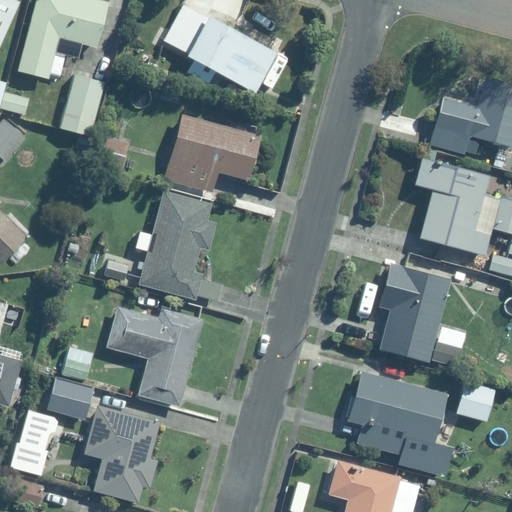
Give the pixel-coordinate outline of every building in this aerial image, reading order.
[(0,0),(0,44),(18,5),(6,0),(0,0)] [(33,0),(15,71),(47,79),(58,38),(96,48),(108,4),(91,0),(33,0)] [(254,94),(259,84),(275,54),(274,53),(184,6),(164,44),(192,58),(184,74),(207,85),(213,73),(254,94)] [(102,76),(71,68),(56,123),(88,131),(102,76)] [(511,150),(511,148),(511,80),(484,74),(475,107),(439,98),(427,145),(461,154),(461,152),(471,155),(475,140),(511,150)] [(180,116),(163,177),(210,191),(215,173),(247,182),(259,138),(180,116)] [(2,119),(0,120),(0,156),(4,160),(23,137),(2,119)] [(511,202),(480,194),(485,176),(419,158),(412,186),(430,191),(417,238),(481,255),(489,228),(511,234),(511,202)] [(220,286),(200,281),(201,276),(191,273),(198,249),(208,252),(216,223),(206,220),(210,206),(165,194),(139,286),(194,302),(195,297),(215,303),(220,286)] [(0,264),(25,239),(0,214),(0,264)] [(511,260),(493,255),(489,270),(511,277),(511,260)] [(389,311),(378,351),(425,364),(431,344),(459,351),(464,333),(437,325),(449,281),(390,265),(379,308),(389,311)] [(0,403),(7,406),(18,362),(0,357),(0,324),(5,305),(0,303),(0,403)] [(115,307),(104,347),(143,358),(133,395),(176,407),(200,318),(148,304),(145,315),(115,307)] [(67,341),(59,374),(85,380),(92,346),(67,341)] [(360,427),(356,443),(397,454),(395,464),(442,477),(450,447),(435,443),(448,395),(360,372),(346,423),(360,427)] [(53,377),(44,408),(84,420),(94,389),(53,377)] [(463,379),(454,413),(486,422),(496,388),(463,379)] [(98,459),(89,490),(139,504),(143,488),(149,490),(157,462),(149,460),(159,422),(96,405),(82,455),(98,459)] [(60,419),(27,408),(7,468),(40,478),(60,419)] [(348,500),(344,511),(392,511),(402,477),(339,459),(329,495),(348,500)]
